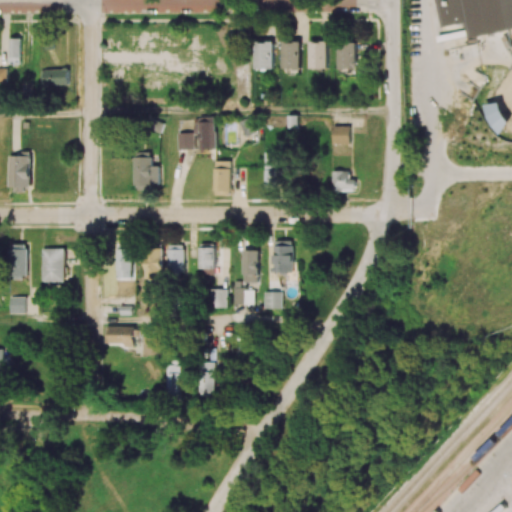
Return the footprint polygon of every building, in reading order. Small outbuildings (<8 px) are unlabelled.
[(511,0),(437,0),(443,28),(470,22),(473,40),(511,31),(511,0)] [(10,64),(22,64),(22,38),(10,38),(10,64)] [(329,41),(310,41),(311,69),(329,69),(329,41)] [(275,42),(257,42),(256,68),(275,69),(275,42)] [(302,42),(284,42),(283,69),(302,69),(302,42)] [(357,42),(338,43),(339,69),(358,68),(357,42)] [(0,82),(8,83),(9,69),(0,68),(0,82)] [(71,84),(71,69),(45,70),(46,85),(71,84)] [(488,105),(496,132),(511,128),(503,101),(488,105)] [(216,116),(197,117),(198,149),(217,149),(216,116)] [(246,137),(257,133),(251,117),(240,121),(246,137)] [(148,128),(162,133),(165,123),(151,118),(148,128)] [(334,144),(352,144),(352,126),(334,126),(334,144)] [(195,132),(179,133),(179,150),(196,149),(195,132)] [(154,165),(154,152),(137,152),(136,189),(152,190),(152,184),(161,185),(162,165),(154,165)] [(266,187),(280,188),(280,152),(266,152),(266,187)] [(10,189),(32,189),(33,156),(11,156),(10,189)] [(233,161),(216,161),(215,195),(232,196),(233,161)] [(357,180),(351,180),(351,171),(334,171),(333,191),(357,192),(357,180)] [(295,240),(275,240),(274,273),(294,274),(295,240)] [(201,275),(216,275),(216,244),(201,244),(201,275)] [(186,246),(169,246),(168,273),(185,273),(186,246)] [(30,278),(30,247),(10,247),(11,278),(30,278)] [(165,248),(148,248),(147,279),(164,279),(165,248)] [(119,277),(134,277),(133,250),(118,250),(119,277)] [(260,250),(245,250),(244,282),(260,282),(260,250)] [(44,282),(66,282),(67,253),(44,253),(44,282)] [(255,305),(255,290),(243,290),(243,281),(234,281),(235,305),(255,305)] [(229,289),(211,289),(211,307),(228,308),(229,289)] [(284,308),(284,291),(266,291),(266,308),(284,308)] [(12,313),(27,313),(27,297),(11,297),(12,313)] [(134,315),(134,306),(121,306),(122,315),(134,315)] [(136,327),(107,326),(106,344),(136,344),(136,327)] [(144,355),(162,355),(162,337),(144,337),(144,355)] [(168,361),(168,394),(182,394),(182,361),(168,361)] [(218,363),(205,362),(204,395),(217,395),(218,363)]
